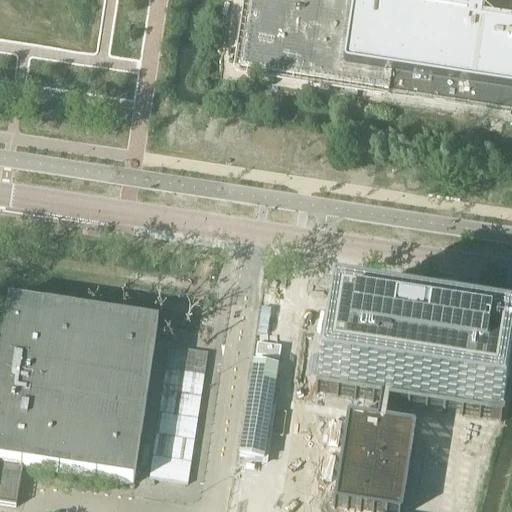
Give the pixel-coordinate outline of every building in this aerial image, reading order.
[(511,0),(242,0),(233,68),(234,72),(239,74),(381,97),(385,95),(387,92),(511,110),(511,0)] [(0,506),(15,509),(21,473),(22,469),(133,486),(155,339),(157,327),(8,304),(0,352),(0,351),(0,506)] [(327,315),(315,392),(317,394),(379,404),(388,405),(500,423),(503,421),(511,362),(511,341),(329,313),(327,315)] [(169,349),(149,480),(187,486),(207,355),(169,349)] [(346,421),(332,506),(334,509),(354,511),(402,511),(415,432),(413,429),(385,425),(376,423),(348,419),(346,421)]
